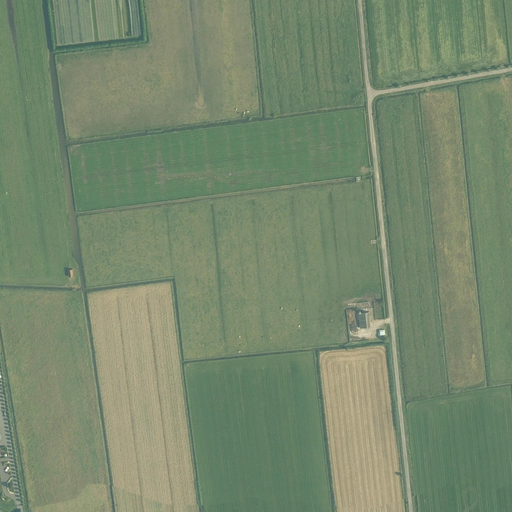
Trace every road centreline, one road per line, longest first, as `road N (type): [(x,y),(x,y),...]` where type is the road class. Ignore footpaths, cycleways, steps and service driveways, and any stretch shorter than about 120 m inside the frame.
road 1 (unclassified): [(411,511),(368,94)]
road 2 (unclassified): [(368,94),(511,69)]
